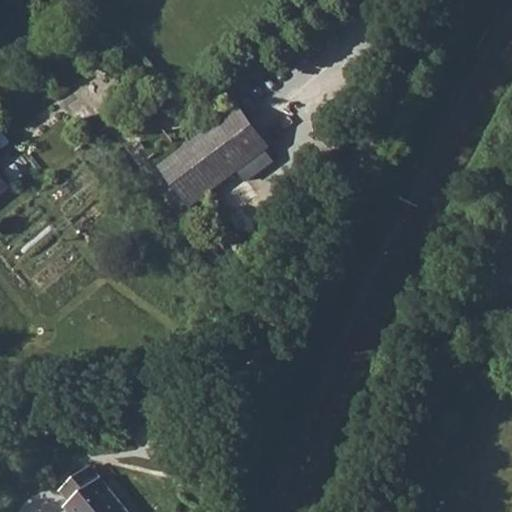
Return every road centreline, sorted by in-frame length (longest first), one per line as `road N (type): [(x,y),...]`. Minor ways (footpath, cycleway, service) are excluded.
road 1 (track): [(417,0),(252,330),(61,60),(20,30),(0,44)]
road 2 (unclassified): [(0,429),(212,405),(252,330)]
road 3 (track): [(511,344),(453,354),(371,511)]
